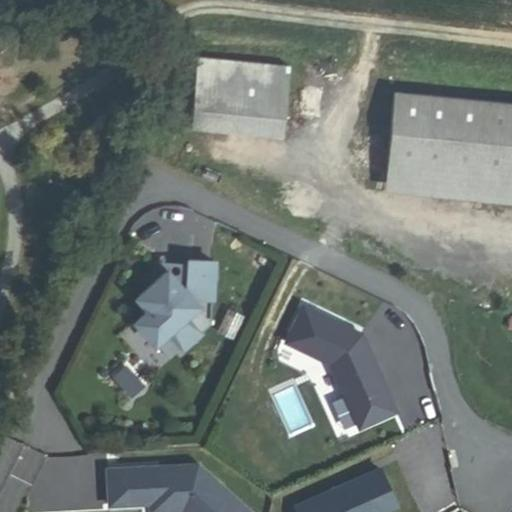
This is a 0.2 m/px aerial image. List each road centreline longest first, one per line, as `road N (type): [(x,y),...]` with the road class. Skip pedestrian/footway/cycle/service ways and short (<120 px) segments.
road 1 (unknown): [(336,263),(362,186),(382,31),(367,16),(324,0)]
road 2 (unknown): [(511,221),(362,186)]
